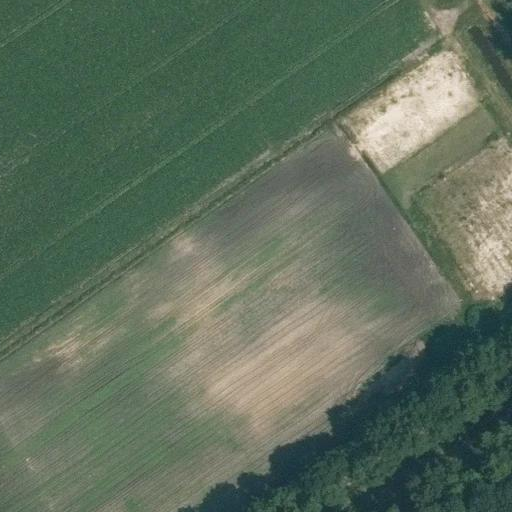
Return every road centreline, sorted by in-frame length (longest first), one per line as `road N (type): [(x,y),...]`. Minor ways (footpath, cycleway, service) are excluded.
road 1 (track): [(300,511),(511,365)]
road 2 (track): [(426,0),(511,121)]
